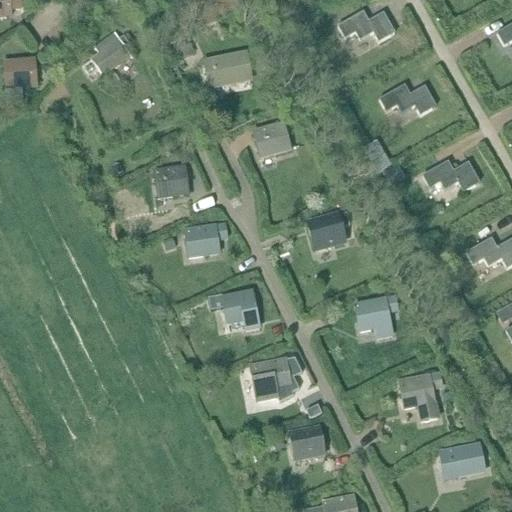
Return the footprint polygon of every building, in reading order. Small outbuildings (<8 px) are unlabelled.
[(20,0),(0,0),(0,19),(11,19),(11,13),(21,12),(20,0)] [(207,28),(218,23),(209,0),(198,5),(207,28)] [(218,23),(228,19),(220,0),(209,0),(218,23)] [(235,0),(220,0),(228,19),(241,14),(235,0)] [(187,9),(196,32),(207,28),(198,5),(187,9)] [(196,32),(187,9),(175,14),(184,38),(196,32)] [(305,16),(296,13),(292,24),(300,27),(305,16)] [(363,15),(337,30),(344,42),(355,36),(359,44),(372,36),(378,45),(393,37),(381,16),(368,24),(363,15)] [(511,28),(497,37),(504,51),(511,46),(511,28)] [(97,55),(88,61),(101,77),(109,71),(110,73),(130,58),(124,50),(129,46),(123,38),(117,42),(114,37),(95,52),(97,55)] [(195,56),(191,46),(177,53),(182,62),(195,56)] [(242,56),(202,63),(207,89),(249,81),(246,67),(244,67),(242,56)] [(37,65),(4,66),(6,91),(38,90),(37,65)] [(404,90),(378,105),(385,117),(397,110),(402,118),(415,111),(420,120),(436,111),(424,90),(409,99),(404,90)] [(283,124),(251,134),(259,163),(291,154),(283,124)] [(189,155),(179,157),(180,166),(190,165),(189,155)] [(448,167),(422,181),(429,194),(442,188),(446,196),(460,188),(464,197),(480,188),(468,167),(452,175),(448,167)] [(397,168),(383,176),(390,190),(405,182),(397,168)] [(185,169),(152,173),(156,203),(189,199),(185,169)] [(337,216),(304,226),(312,254),(344,246),(337,216)] [(224,226),(182,232),(187,263),(220,258),(218,244),(227,242),(224,226)] [(170,240),(160,244),(165,255),(174,250),(170,240)] [(491,242),(465,257),(473,270),(484,263),(489,271),(502,263),(507,271),(511,268),(511,244),(511,242),(496,250),(491,242)] [(454,264),(447,251),(439,256),(447,268),(454,264)] [(252,293),(220,300),(221,307),(222,312),(226,329),(242,326),(244,336),(260,333),(252,293)] [(220,299),(207,302),(210,314),(222,312),(221,307),(220,300),(220,299)] [(385,300),(353,307),(359,337),(373,334),(376,344),(393,340),(385,300)] [(511,309),(497,318),(501,325),(511,318),(511,309)] [(255,372),(249,373),(251,384),(252,384),(256,405),(275,401),(276,401),(278,406),(278,407),(292,400),(292,397),(299,393),(293,381),(301,377),(294,362),(285,364),(255,370),(255,372)] [(438,377),(398,385),(404,411),(418,409),(421,425),(437,422),(434,405),(431,392),(441,390),(438,377)] [(317,408),(306,413),(310,422),(321,416),(317,408)] [(319,429),(286,436),(292,465),(325,459),(319,429)] [(279,441),(271,447),(275,455),(284,449),(279,441)] [(479,446),(437,454),(443,485),(485,476),(479,446)] [(356,511),(353,498),(321,504),(322,511),(356,511)]
